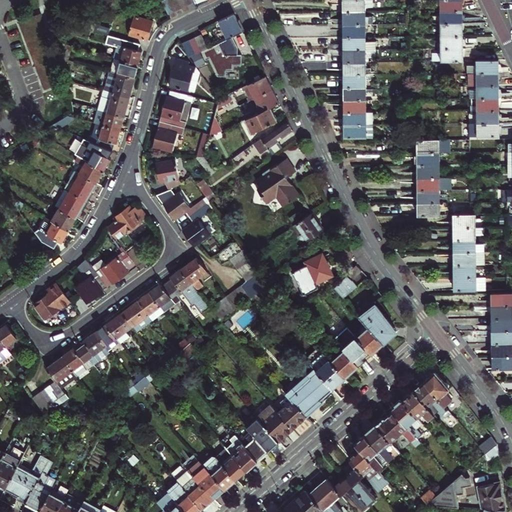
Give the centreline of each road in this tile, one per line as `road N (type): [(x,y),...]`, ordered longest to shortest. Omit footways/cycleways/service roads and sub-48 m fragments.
road 1 (tertiary): [(436,334),(366,240),(251,0)]
road 2 (residential): [(11,304),(37,335),(66,335),(162,262),(170,232),(124,172)]
road 3 (residential): [(237,511),(436,334)]
road 4 (residential): [(234,0),(162,41),(124,172)]
road 5 (residential): [(124,172),(75,256),(11,304)]
road 6 (tertiary): [(511,442),(436,334)]
